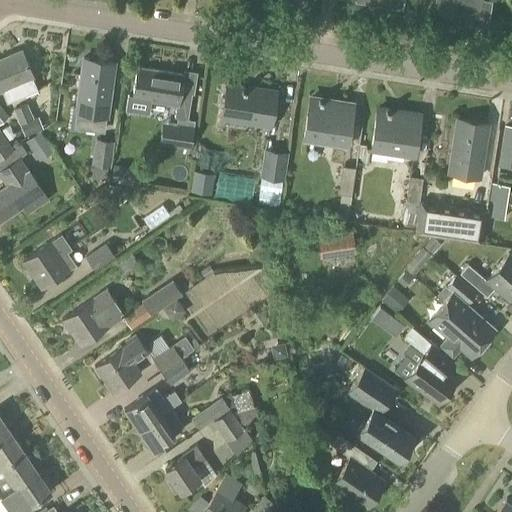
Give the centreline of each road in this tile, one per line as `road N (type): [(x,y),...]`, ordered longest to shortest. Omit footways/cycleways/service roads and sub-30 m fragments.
road 1 (residential): [(511,87),(12,7)]
road 2 (tertiary): [(131,511),(0,318)]
